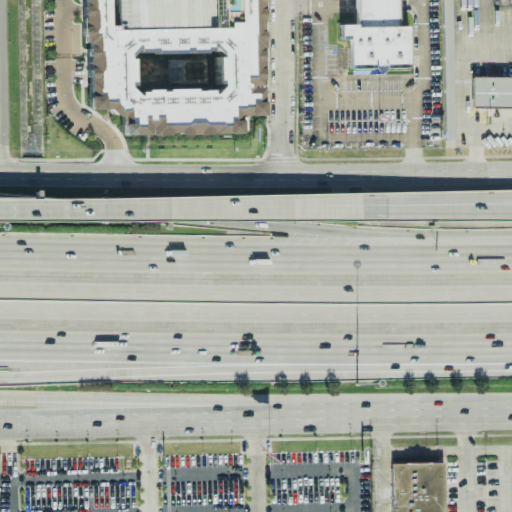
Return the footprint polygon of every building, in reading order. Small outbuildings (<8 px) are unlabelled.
[(78,0),(79,44),(85,44),(86,110),(109,109),(109,116),(119,116),(120,135),(247,134),(246,116),(257,116),(256,0),(78,0)] [(343,69),(342,39),(336,39),(336,26),(353,24),(353,0),(399,0),(399,25),(407,26),(408,71),(343,69)] [(452,38),(443,38),(445,113),(454,112),(452,38)] [(470,78),(511,78),(511,104),(471,105),(470,78)] [(390,511),(390,463),(441,463),(441,511),(390,511)]
